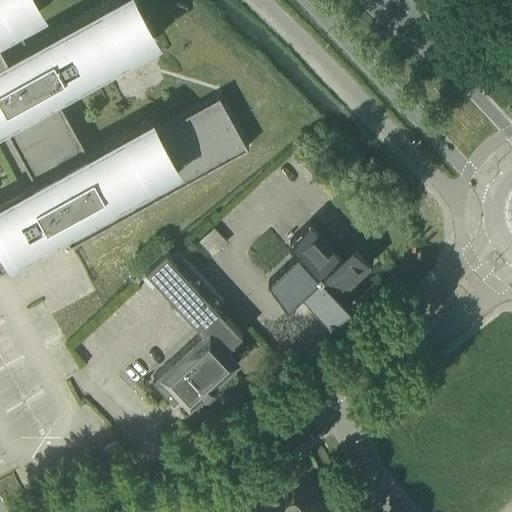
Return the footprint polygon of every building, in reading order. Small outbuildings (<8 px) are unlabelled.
[(0,0),(0,125),(4,124),(35,179),(0,197),(0,265),(63,231),(70,243),(249,145),(220,93),(151,131),(144,118),(88,149),(57,94),(152,42),(128,0),(105,0),(28,42),(19,25),(38,15),(29,0),(0,0)] [(300,291),(330,323),(351,303),(340,290),(373,261),(353,239),(341,251),(311,218),(289,238),(303,253),(272,284),(288,302),(300,291)] [(140,274),(145,280),(151,287),(158,280),(203,330),(153,375),(175,398),(181,392),(187,399),(191,395),(197,401),(206,392),(209,396),(217,389),(214,385),(236,364),(223,349),(242,331),(217,304),(222,299),(176,248),(170,253),(165,248),(145,267),(146,268),(140,274)] [(117,439),(104,446),(110,457),(122,450),(117,439)] [(325,511),(311,497),(305,502),(300,494),(299,492),(297,490),(294,490),(292,490),(289,490),(287,492),(286,494),(285,496),(285,499),(286,501),(267,511),(262,511),(258,505),(246,511),(325,511)]
